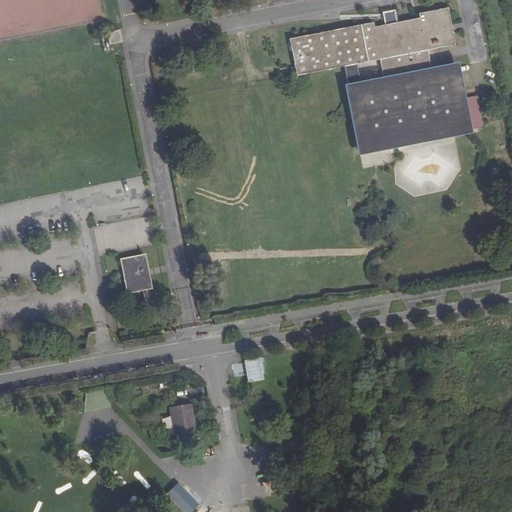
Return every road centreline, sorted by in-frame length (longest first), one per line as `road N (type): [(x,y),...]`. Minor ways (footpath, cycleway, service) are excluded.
road 1 (unclassified): [(350,0),(133,42),(194,348)]
road 2 (unclassified): [(511,294),(194,348)]
road 3 (unclassified): [(194,348),(0,384)]
